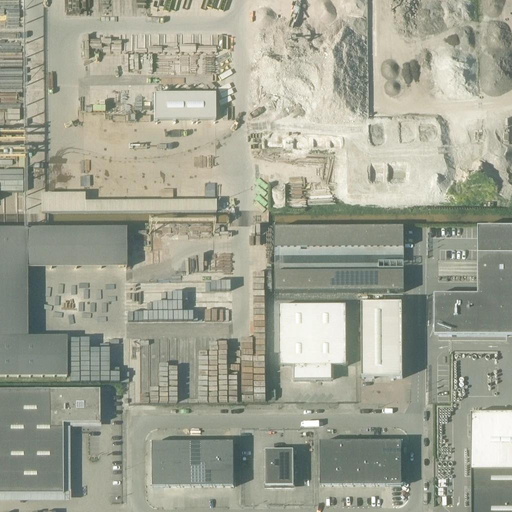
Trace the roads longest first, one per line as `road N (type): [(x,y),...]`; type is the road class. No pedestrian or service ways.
road 1 (unclassified): [(418,422),(136,425),(139,511)]
road 2 (unknown): [(38,0),(63,29),(57,92),(65,117),(119,139),(242,142)]
road 3 (unclassified): [(418,422),(419,242)]
